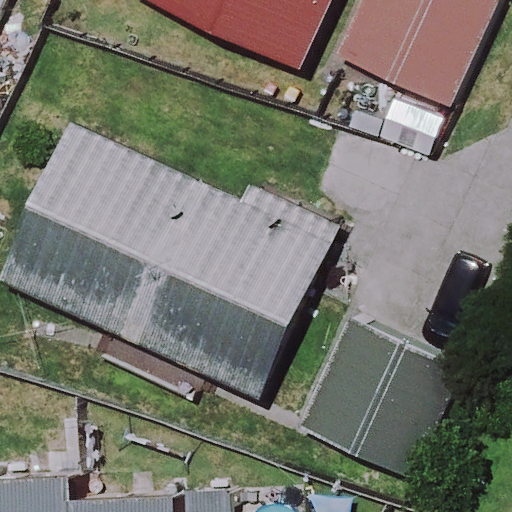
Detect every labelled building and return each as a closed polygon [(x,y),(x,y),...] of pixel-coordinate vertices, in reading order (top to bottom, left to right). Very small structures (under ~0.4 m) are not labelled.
[(0,0),(0,38),(17,0),(0,0)] [(347,0),(171,0),(318,65),(347,0)] [(507,0),(372,0),(349,54),(461,104),(507,0)] [(99,112),(19,285),(274,403),(354,230),(99,112)] [(468,366),(369,322),(321,428),(421,473),(468,366)] [(102,495),(102,480),(0,479),(0,511),(256,511),(256,494),(102,495)]
